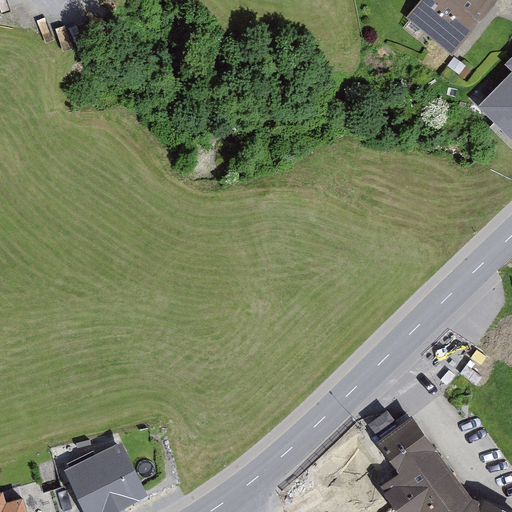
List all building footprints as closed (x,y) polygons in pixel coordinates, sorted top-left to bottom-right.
[(420,0),(402,22),(445,57),(490,1),(489,0),(420,0)] [(475,109),(511,146),(511,57),(502,67),(510,75),(475,109)] [(505,511),(472,497),(468,506),(407,416),(397,423),(387,408),(358,427),(367,439),(361,443),(386,480),(373,488),(389,511),(505,511)] [(122,446),(66,473),(84,511),(116,511),(147,498),(122,446)] [(0,511),(25,511),(22,498),(6,503),(3,493),(0,493),(0,511)]
